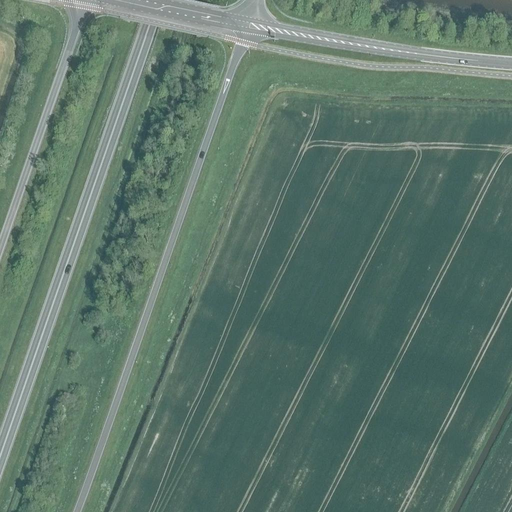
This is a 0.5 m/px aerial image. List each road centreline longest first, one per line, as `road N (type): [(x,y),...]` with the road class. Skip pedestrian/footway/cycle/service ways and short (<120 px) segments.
road 1 (trunk): [(75,511),(247,25)]
road 2 (trunk): [(0,456),(157,0)]
road 3 (secondary): [(511,62),(247,25)]
road 4 (trunk): [(85,0),(0,248)]
road 5 (secondary): [(247,25),(125,0)]
